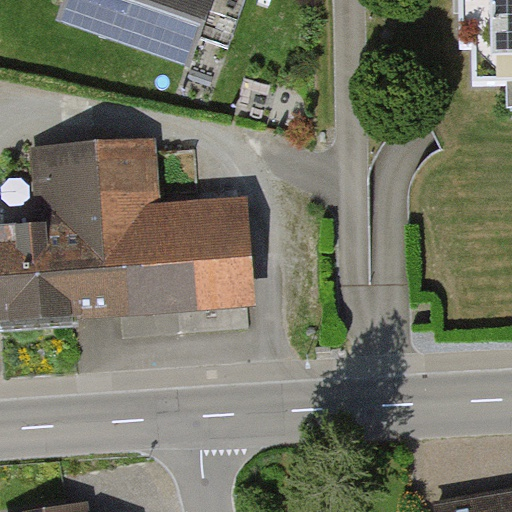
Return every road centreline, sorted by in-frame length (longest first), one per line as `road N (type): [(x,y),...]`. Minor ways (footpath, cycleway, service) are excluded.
road 1 (tertiary): [(202,416),(511,401)]
road 2 (tertiary): [(0,429),(202,416)]
